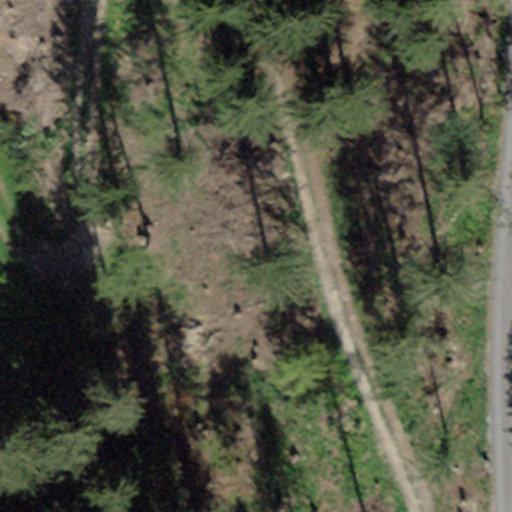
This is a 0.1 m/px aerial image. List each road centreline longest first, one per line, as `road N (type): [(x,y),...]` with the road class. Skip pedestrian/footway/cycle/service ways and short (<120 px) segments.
road 1 (track): [(419,511),(328,249),(264,0)]
road 2 (track): [(507,511),(509,0)]
road 3 (track): [(93,0),(84,132),(94,219),(89,242),(55,261),(39,259),(19,245),(0,208)]
